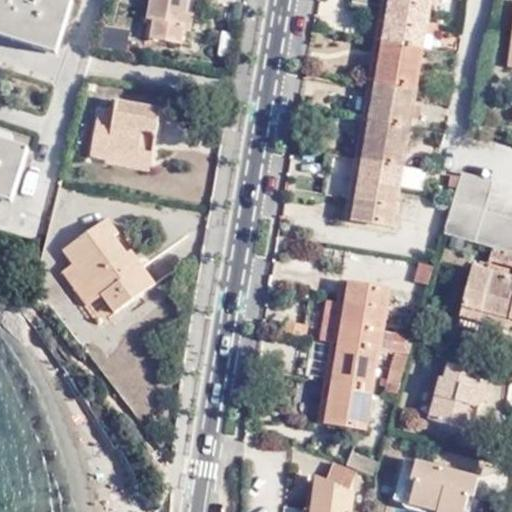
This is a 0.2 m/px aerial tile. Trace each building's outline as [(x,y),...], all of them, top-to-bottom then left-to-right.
[(72,3),(62,0),(0,0),(0,32),(59,49),(72,3)] [(188,40),(198,0),(153,0),(151,17),(166,18),(163,36),(188,40)] [(396,16),(398,0),(390,0),(388,14),(396,16)] [(440,0),(398,0),(396,16),(437,21),(438,16),(440,0)] [(389,51),(396,16),(388,14),(382,49),(389,51)] [(511,14),(503,58),(511,60),(511,14)] [(437,21),(396,16),(389,51),(430,58),(436,29),(437,21)] [(105,29),(101,51),(129,55),(132,33),(105,29)] [(383,84),(389,51),(382,49),(375,83),(383,84)] [(430,58),(389,51),(383,84),(425,91),(430,58)] [(376,122),(383,84),(375,83),(368,121),(376,122)] [(425,91),(383,84),(376,122),(418,129),(425,91)] [(119,150),(159,157),(170,108),(128,99),(122,122),(108,120),(98,155),(116,159),(119,150)] [(370,154),(376,122),(368,121),(362,152),(370,154)] [(418,129),(376,122),(370,154),(412,161),(418,129)] [(30,149),(0,140),(0,190),(17,195),(30,149)] [(155,175),(159,157),(119,150),(116,159),(115,167),(155,175)] [(363,190),(370,154),(362,152),(356,189),(363,190)] [(412,161),(370,154),(363,190),(406,197),(412,161)] [(355,194),(353,156),(335,157),(337,195),(355,194)] [(458,167),(455,176),(453,187),(439,230),(511,253),(511,215),(484,208),(492,177),(458,167)] [(455,176),(450,173),(447,184),(453,187),(455,176)] [(357,224),(363,190),(356,189),(350,224),(357,224)] [(406,197),(363,190),(357,224),(400,231),(406,197)] [(161,280),(114,215),(68,247),(78,261),(68,269),(92,303),(107,292),(120,310),(161,280)] [(423,282),(427,265),(416,262),(412,279),(423,282)] [(510,315),(511,315),(511,276),(476,265),(459,313),(505,328),(510,315)] [(388,287),(348,283),(325,422),(362,429),(388,287)] [(501,339),(505,328),(459,313),(455,325),(501,339)] [(396,349),(405,353),(410,334),(401,331),(396,349)] [(478,374),(445,365),(440,380),(435,379),(426,421),(470,430),(472,410),(474,408),(480,403),(481,398),(479,394),(475,389),(478,374)] [(350,453),(344,468),(353,472),(369,478),(375,462),(350,453)] [(434,511),(436,506),(460,511),(466,496),(471,498),(476,477),(413,459),(407,479),(414,482),(407,505),(432,511),(434,511)] [(344,468),(329,462),(321,479),(351,493),(353,472),(344,468)] [(348,511),(351,493),(321,479),(313,479),(308,511),(348,511)]
